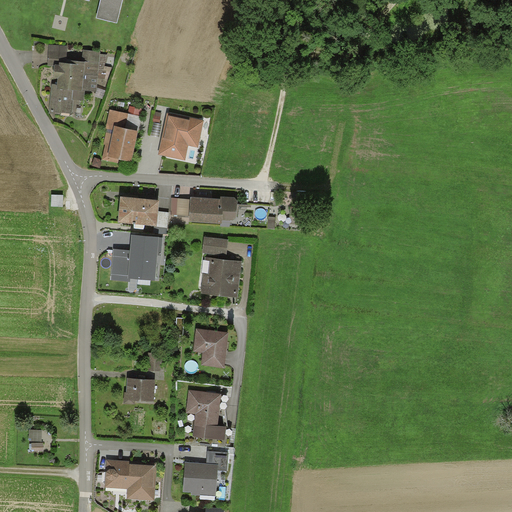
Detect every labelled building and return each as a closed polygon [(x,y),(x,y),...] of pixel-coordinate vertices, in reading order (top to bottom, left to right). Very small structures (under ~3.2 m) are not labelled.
[(87,0),(90,1),(89,0),(100,0),(96,17),(117,23),(122,0),(87,0)] [(67,45),(49,44),(48,65),(55,66),(55,64),(59,65),(59,62),(66,62),(67,59),(67,45)] [(101,51),(83,50),(82,61),(67,59),(66,62),(59,62),(59,65),(55,64),(55,66),(53,78),(58,78),(57,84),(52,83),(52,84),(49,113),(61,115),(61,113),(76,114),(77,104),(79,105),(80,100),(84,100),(85,90),(97,91),(98,78),(105,78),(107,54),(100,54),(101,51)] [(142,108),(129,105),(128,112),(140,115),(142,108)] [(270,119),(225,109),(215,156),(257,165),(261,149),(264,150),(270,119)] [(141,116),(110,110),(106,128),(107,129),(104,144),(105,144),(102,160),(118,163),(119,159),(132,162),(141,116)] [(204,120),(167,112),(158,155),(185,161),(188,145),(198,147),(204,120)] [(100,159),(94,157),(92,166),(100,168),(102,162),(100,159)] [(179,178),(197,178),(198,162),(180,161),(179,178)] [(51,195),(51,207),(63,207),(63,195),(51,195)] [(159,200),(120,196),(118,222),(156,226),(158,211),(159,200)] [(221,199),(191,197),(191,199),(189,217),(189,222),(222,224),(222,220),(233,220),(236,217),(238,200),(235,197),(221,196),(221,199)] [(189,217),(191,199),(172,198),(171,214),(178,215),(178,217),(189,217)] [(301,208),(291,208),(290,224),(300,225),(301,208)] [(169,212),(158,211),(156,226),(167,227),(169,212)] [(159,237),(132,234),(130,250),(114,249),(111,280),(130,282),(130,278),(155,281),(158,256),(162,256),(163,238),(159,237)] [(228,239),(205,237),(203,253),(227,256),(228,239)] [(242,261),(205,257),(201,293),(238,297),(242,261)] [(185,318),(177,317),(175,334),(183,335),(185,318)] [(228,332),(196,328),(193,351),(203,352),(202,364),(224,366),(228,332)] [(166,354),(148,353),(148,369),(165,370),(166,354)] [(156,379),(127,378),(126,391),(124,390),(123,404),(135,405),(135,402),(155,403),(156,379)] [(222,394),(189,390),(186,413),(196,414),(193,436),(225,440),(227,426),(218,425),(222,394)] [(42,430),(30,430),(30,441),(42,441),(42,430)] [(44,443),(31,443),(31,452),(44,452),(44,443)] [(207,451),(206,463),(218,464),(217,470),(227,471),(228,452),(207,451)] [(130,461),(106,459),(104,488),(127,489),(127,499),(155,501),(157,465),(130,464),(130,461)] [(206,463),(185,462),(183,492),(191,492),(191,495),(216,496),(217,470),(218,464),(206,463)]
